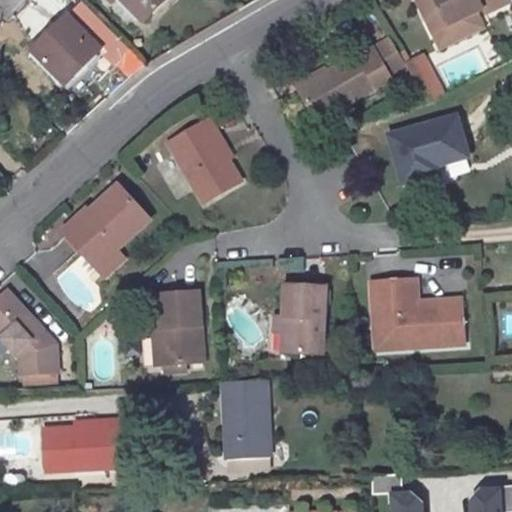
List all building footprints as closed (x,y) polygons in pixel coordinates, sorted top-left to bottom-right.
[(115,0),(124,0),(145,21),(166,0),(109,0),(112,3),(115,0)] [(483,18),(511,3),(511,0),(416,0),(427,22),(441,15),(447,28),(481,12),(483,18)] [(433,35),(447,28),(441,15),(427,22),(433,35)] [(88,62),(101,50),(68,16),(33,51),(66,84),(78,72),(88,62)] [(390,77),(408,67),(393,40),(374,51),(390,77)] [(357,58),(300,92),(320,126),(394,84),(390,77),(374,51),(370,45),(355,54),(357,58)] [(426,53),(409,60),(425,101),(443,94),(426,53)] [(87,82),(98,71),(88,62),(78,72),(87,82)] [(399,183),(472,163),(458,111),(385,131),(399,183)] [(241,187),(214,143),(217,141),(208,126),(169,151),(205,210),(241,187)] [(118,255),(150,224),(119,190),(66,238),(98,273),(118,255)] [(107,282),(126,263),(118,255),(98,273),(107,282)] [(405,303),(417,302),(416,280),(403,281),(405,303)] [(403,281),(371,283),(374,335),(405,333),(405,347),(465,343),(462,300),(417,302),(405,303),(403,281)] [(322,355),(327,292),(286,289),(284,319),(283,334),(282,353),(322,355)] [(200,364),(196,294),(154,296),(157,330),(159,366),(200,364)] [(0,300),(0,339),(18,358),(19,375),(57,373),(55,343),(16,304),(13,308),(3,298),(0,300)] [(149,331),(151,367),(159,366),(157,330),(149,331)] [(374,335),(375,350),(405,347),(405,333),(374,335)] [(268,457),(270,457),(266,381),(224,383),(227,459),(229,459),(268,457)] [(46,470),(122,466),(121,419),(104,420),(104,425),(79,427),(45,429),(46,470)] [(229,459),(229,469),(269,468),(268,457),(229,459)] [(142,469),(142,484),(191,482),(190,467),(142,469)] [(372,492),(401,490),(401,473),(371,475),(372,492)] [(470,511),(511,511),(511,484),(469,487),(470,511)] [(390,511),(422,511),(422,489),(390,491),(390,511)]
